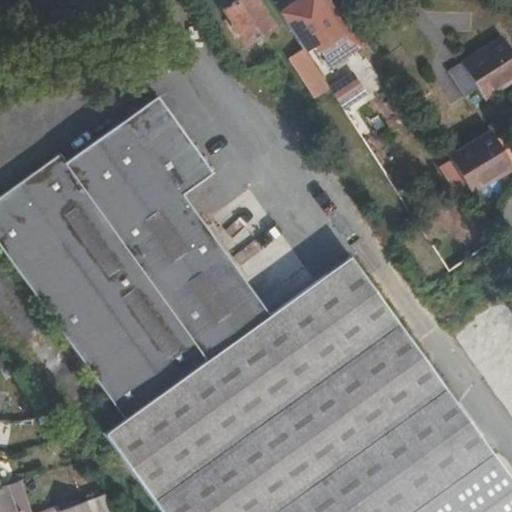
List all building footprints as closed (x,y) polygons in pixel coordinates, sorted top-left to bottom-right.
[(245,47),(275,27),(257,0),(233,0),(219,9),(245,47)] [(327,0),(296,0),(290,5),(313,41),(342,22),(327,0)] [(511,52),(501,35),(447,70),(464,96),(476,88),(484,101),(511,82),(511,52)] [(300,48),(289,55),(302,75),(312,68),(300,48)] [(329,57),(314,66),(318,72),(326,86),(331,93),(344,85),(340,78),(342,77),(329,57)] [(324,87),(326,86),(318,72),(304,80),(315,98),(326,91),(324,87)] [(0,195),(0,248),(122,419),(268,315),(181,195),(211,172),(156,95),(65,160),(59,153),(0,195)] [(511,160),(491,127),(448,154),(472,193),(511,167),(511,160)] [(268,315),(122,419),(124,421),(106,433),(163,511),(273,511),(443,390),(349,259),(269,316),(268,315)] [(443,390),(273,511),(406,511),(489,453),(443,390)] [(511,511),(511,484),(489,453),(406,511),(511,511)] [(15,511),(6,486),(0,488),(0,511),(15,511)] [(89,511),(86,502),(62,511),(89,511)]
